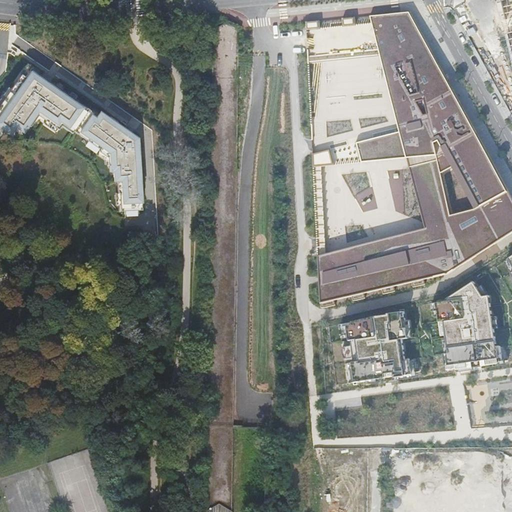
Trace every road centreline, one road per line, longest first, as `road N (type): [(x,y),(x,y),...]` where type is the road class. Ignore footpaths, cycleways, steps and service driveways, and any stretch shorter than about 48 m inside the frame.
road 1 (unknown): [(0,42),(141,142),(147,227)]
road 2 (unclassified): [(221,0),(79,12),(0,7)]
road 3 (residential): [(430,0),(511,149)]
